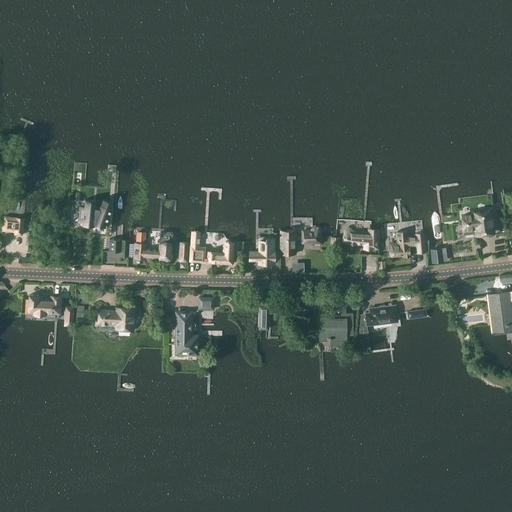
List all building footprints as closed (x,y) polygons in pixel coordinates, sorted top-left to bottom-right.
[(84,217),(83,225),(106,227),(106,224),(114,202),(113,202),(104,199),(103,199),(100,208),(98,207),(96,207),(97,200),(96,200),(86,199),(85,199),(85,208),(84,217)] [(473,214),(463,215),(463,218),(464,230),(465,230),(465,234),(475,233),(476,236),(496,234),(493,210),(485,211),(485,209),(479,209),(479,212),(472,213),(473,214)] [(24,219),(17,218),(16,220),(5,218),(3,230),(15,231),(15,234),(22,235),(24,219)] [(295,237),(295,239),(304,239),(304,242),(315,242),(315,246),(320,246),(320,237),(320,231),(320,229),(318,228),(314,228),(312,230),(312,231),(302,231),(302,235),(304,235),(304,237),(295,237)] [(367,232),(355,231),(351,230),(351,229),(350,228),(348,228),(347,228),(345,229),(345,230),(344,237),(343,240),(344,241),(348,242),(348,243),(354,245),(355,244),(364,244),(364,249),(379,250),(380,229),(368,229),(367,232)] [(199,231),(199,230),(194,229),(194,230),(192,230),(191,247),(190,261),(224,262),(226,262),(227,261),(233,261),(233,249),(232,249),(233,242),(225,241),(225,245),(222,245),(222,253),(216,253),(216,251),(208,251),(208,253),(205,253),(205,249),(199,249),(200,231),(199,231)] [(423,234),(423,233),(416,233),(417,238),(408,239),(407,230),(399,231),(401,242),(391,243),(392,247),(391,249),(391,252),(392,255),(403,254),(403,256),(410,255),(408,244),(417,243),(418,252),(419,252),(428,251),(429,251),(429,239),(426,240),(424,240),(423,234)] [(281,251),(281,254),(295,254),(295,239),(295,237),(295,231),(288,231),(287,231),(281,231),(281,251)] [(170,259),(172,233),(159,232),(159,249),(145,249),(145,244),(145,243),(145,233),(136,233),(136,243),(135,243),(134,258),(144,259),(144,257),(158,257),(158,258),(170,259)] [(129,240),(115,239),(110,239),(109,251),(120,252),(120,257),(129,257),(130,240),(129,240)] [(278,259),(278,251),(274,251),(274,240),(260,240),(260,246),(260,251),(250,251),(250,259),(259,259),(259,263),(273,263),(273,259),(278,259)] [(442,248),(441,248),(431,249),(430,249),(432,263),(443,261),(442,248)] [(502,293),(489,294),(492,312),(492,313),(494,328),(511,326),(509,316),(511,315),(511,313),(511,312),(510,300),(511,300),(511,290),(509,291),(509,292),(502,293)] [(38,299),(39,295),(29,294),(29,298),(26,298),(25,306),(28,306),(28,310),(35,310),(34,314),(44,315),(45,311),(59,312),(60,296),(52,296),(52,300),(38,299)] [(213,309),(213,298),(200,297),(199,308),(213,309)] [(346,312),(345,301),(336,301),(336,313),(337,318),(320,318),(320,339),(331,339),(331,338),(347,337),(347,335),(353,335),(352,312),(346,312)] [(370,313),(366,313),(367,325),(397,321),(396,312),(395,305),(385,306),(384,306),(384,307),(380,307),(369,308),(370,312),(370,313)] [(65,320),(64,327),(74,327),(75,312),(75,306),(66,306),(65,312),(65,320)] [(260,313),(260,330),(261,330),(268,330),(269,307),(262,306),(261,306),(260,306),(260,313)] [(134,307),(116,307),(116,309),(96,309),(96,312),(96,313),(95,324),(97,324),(97,329),(117,330),(117,328),(133,329),(134,312),(134,307)] [(408,320),(427,317),(426,309),(407,312),(408,320)] [(197,351),(197,336),(191,336),(191,313),(191,312),(177,312),(177,353),(189,353),(189,351),(197,351)]
